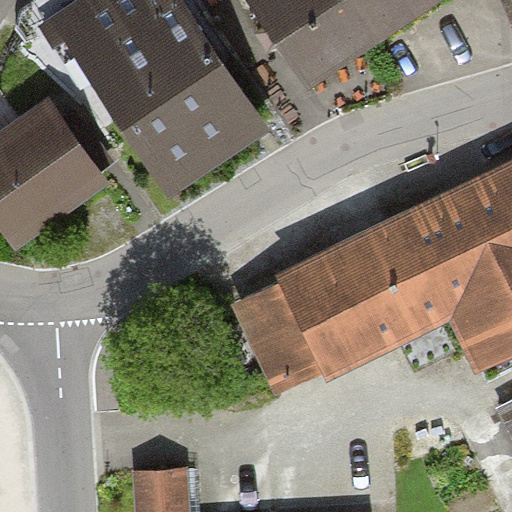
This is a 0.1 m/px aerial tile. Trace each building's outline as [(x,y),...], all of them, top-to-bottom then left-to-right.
[(95,0),(49,32),(154,183),(257,111),(179,0),(95,0)] [(261,0),(310,75),(359,44),(428,0),(261,0)] [(511,0),(475,0),(500,57),(511,51),(511,0)] [(0,149),(0,214),(17,239),(101,180),(53,112),(0,149)] [(511,359),(511,169),(473,188),(383,231),(303,269),(243,297),(285,384),(448,307),(480,375),(511,359)] [(511,479),(511,391),(478,408),(511,479)] [(190,474),(134,477),(136,511),(192,511),(191,492),(190,474)]
